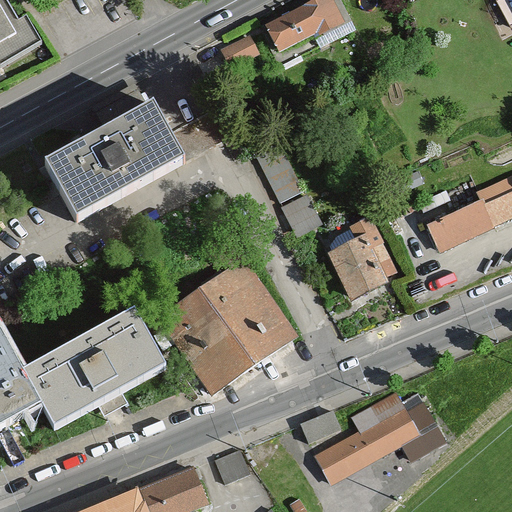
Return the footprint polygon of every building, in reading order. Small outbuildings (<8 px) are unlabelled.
[(0,0),(0,72),(1,74),(43,49),(27,22),(19,27),(2,0),(0,0)] [(331,1),(267,32),(283,65),(347,34),(331,1)] [(252,39),(222,56),(233,74),(263,58),(252,39)] [(188,174),(155,115),(50,173),(83,233),(188,174)] [(323,227),(281,144),(257,156),(299,239),(323,227)] [(511,232),(511,175),(428,214),(449,261),(511,232)] [(357,250),(331,262),(357,314),(396,295),(390,283),(400,277),(373,222),(350,233),(357,250)] [(301,343),(244,265),(158,327),(212,403),(301,343)] [(167,371),(135,313),(25,374),(47,413),(58,432),(167,371)] [(0,438),(47,413),(25,374),(0,328),(0,438)] [(404,406),(398,395),(353,420),(360,432),(316,457),(332,486),(398,449),(408,467),(446,446),(419,397),(404,406)] [(309,424),(302,427),(311,447),(343,433),(335,413),(309,424)] [(248,475),(239,450),(213,460),(221,484),(248,475)] [(197,511),(206,509),(191,469),(136,490),(144,511),(197,511)] [(144,511),(136,490),(83,511),(144,511)]
